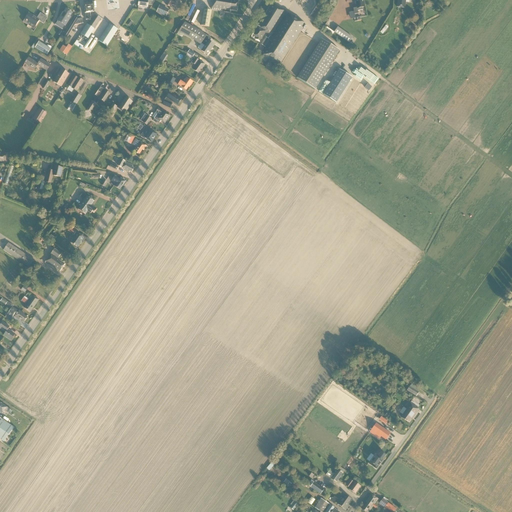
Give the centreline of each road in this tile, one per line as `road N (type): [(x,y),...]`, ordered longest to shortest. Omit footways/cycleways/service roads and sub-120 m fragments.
road 1 (unclassified): [(0,375),(178,118)]
road 2 (unclassified): [(352,511),(433,398)]
road 3 (residential): [(178,118),(51,62)]
road 4 (unclassified): [(178,118),(254,4)]
road 5 (track): [(511,288),(433,398)]
